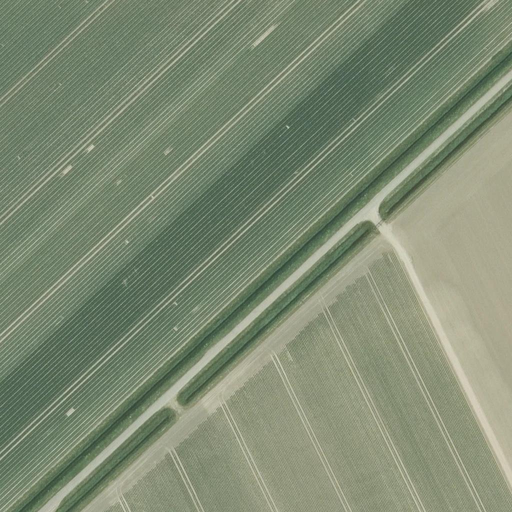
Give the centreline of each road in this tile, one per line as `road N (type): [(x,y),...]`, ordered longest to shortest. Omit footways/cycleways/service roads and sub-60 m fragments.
road 1 (unclassified): [(42,511),(511,73)]
road 2 (unknown): [(511,475),(396,239),(366,210)]
